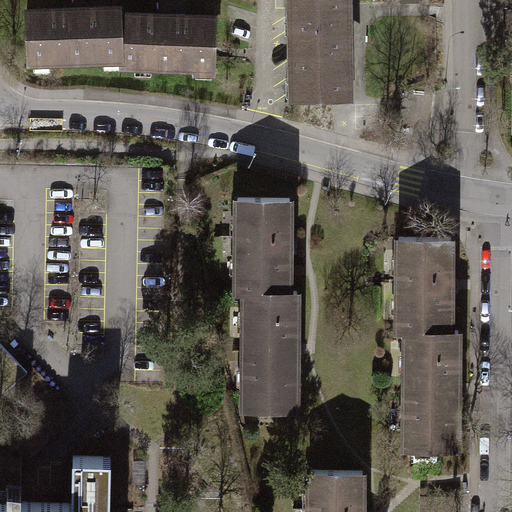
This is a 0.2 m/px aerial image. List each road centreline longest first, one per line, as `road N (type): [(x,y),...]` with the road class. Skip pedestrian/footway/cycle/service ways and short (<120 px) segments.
road 1 (residential): [(464,194),(228,126),(110,109),(0,110)]
road 2 (residential): [(490,197),(500,247),(493,511)]
road 3 (residential): [(465,0),(464,194)]
